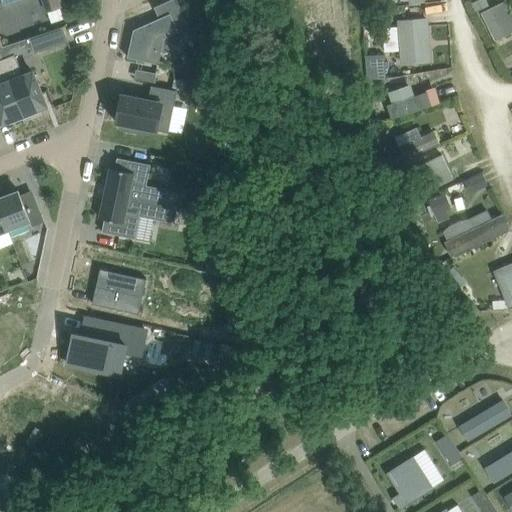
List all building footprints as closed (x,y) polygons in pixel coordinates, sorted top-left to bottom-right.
[(43,0),(47,12),(62,7),(59,0),(43,0)] [(195,37),(177,0),(170,0),(155,7),(159,18),(134,29),(128,57),(159,64),(162,52),(165,37),(178,32),(183,43),(195,37)] [(502,0),(481,10),(496,40),(511,32),(511,8),(508,0),(502,0)] [(400,61),(431,60),(430,15),(399,16),(400,61)] [(29,38),(34,53),(69,41),(63,26),(29,38)] [(3,59),(26,118),(42,111),(41,108),(47,106),(33,71),(24,75),(15,54),(3,59)] [(10,124),(26,118),(3,59),(0,60),(0,115),(3,123),(9,121),(10,124)] [(137,78),(157,80),(158,70),(137,69),(137,78)] [(442,104),(437,84),(418,88),(416,82),(375,91),(381,118),(442,104)] [(149,100),(122,94),(116,122),(125,124),(124,130),(147,134),(148,128),(159,131),(169,133),(177,91),(152,85),(149,100)] [(450,173),(446,159),(473,152),(469,139),(416,155),(424,180),(450,173)] [(111,167),(105,193),(178,207),(168,204),(171,190),(147,185),(151,164),(118,157),(115,168),(113,168),(111,167)] [(484,171),(465,179),(470,191),(488,183),(484,171)] [(19,190),(0,197),(0,208),(9,230),(31,221),(33,226),(45,221),(42,214),(30,219),(21,195),(19,190)] [(178,207),(105,193),(100,218),(105,219),(102,232),(136,238),(140,216),(175,223),(178,207)] [(0,233),(9,230),(0,208),(0,233)] [(453,249),(511,235),(506,210),(447,224),(453,249)] [(199,252),(198,269),(224,271),(226,254),(199,252)] [(511,262),(490,269),(502,307),(511,304),(511,262)] [(93,303),(140,314),(147,279),(100,268),(93,303)] [(72,343),(68,364),(120,374),(125,350),(142,354),(147,331),(86,318),(80,344),(72,343)] [(128,399),(135,411),(172,389),(165,377),(128,399)] [(66,442),(89,428),(70,399),(60,405),(63,410),(54,415),(52,411),(50,412),(40,397),(11,416),(37,458),(65,441),(66,442)] [(511,410),(504,398),(459,423),(469,439),(511,414),(511,410)] [(450,463),(462,458),(452,433),(440,437),(450,463)] [(385,471),(405,504),(446,480),(427,447),(385,471)] [(511,449),(484,463),(492,480),(511,471),(511,449)] [(471,497),(482,511),(495,511),(499,510),(482,488),(471,497)] [(464,511),(458,502),(440,511),(464,511)]
